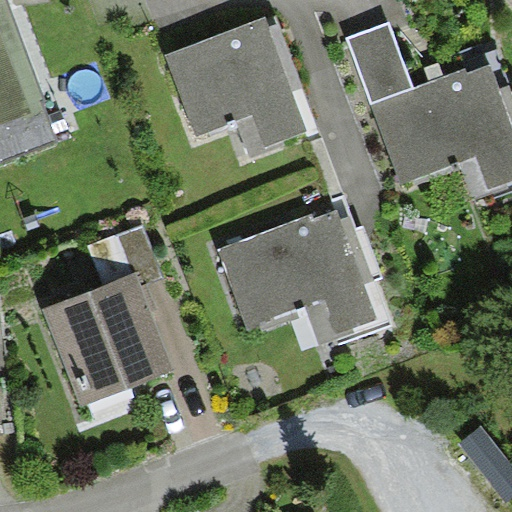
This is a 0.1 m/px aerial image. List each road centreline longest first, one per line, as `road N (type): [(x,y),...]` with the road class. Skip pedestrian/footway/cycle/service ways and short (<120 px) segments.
road 1 (residential): [(291,0),(362,185)]
road 2 (residential): [(92,511),(256,443)]
